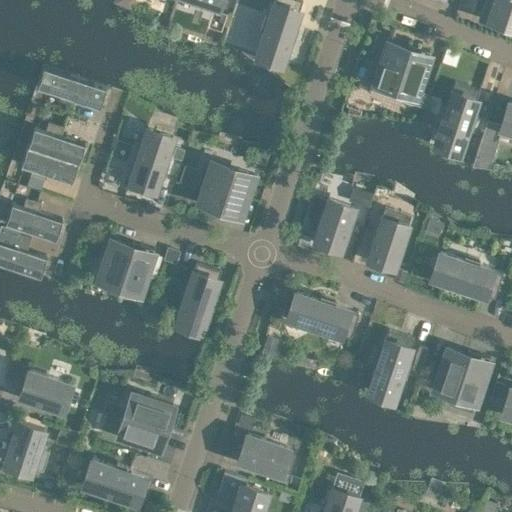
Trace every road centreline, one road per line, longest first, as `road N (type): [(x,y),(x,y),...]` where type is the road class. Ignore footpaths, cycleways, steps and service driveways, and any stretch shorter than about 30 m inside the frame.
road 1 (residential): [(261,257),(346,0)]
road 2 (residential): [(176,511),(261,257)]
road 3 (residential): [(261,257),(511,342)]
road 4 (residential): [(261,257),(84,202)]
road 5 (residential): [(380,0),(511,54)]
